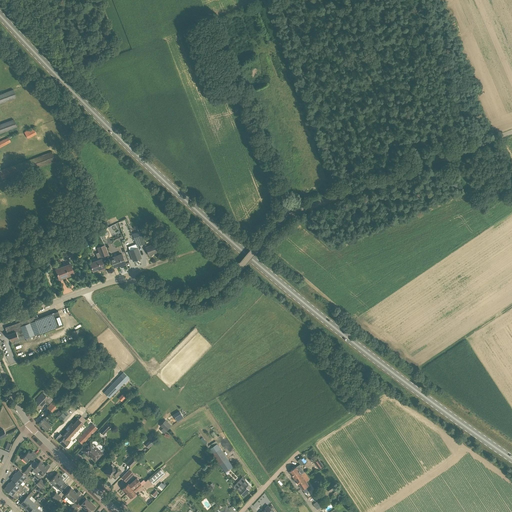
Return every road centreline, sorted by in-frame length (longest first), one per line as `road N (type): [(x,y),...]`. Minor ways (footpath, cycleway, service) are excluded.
road 1 (primary): [(511,458),(255,262),(0,15)]
road 2 (unclassified): [(0,322),(121,280),(207,295),(263,239)]
road 3 (unclassified): [(511,130),(295,212),(263,239)]
